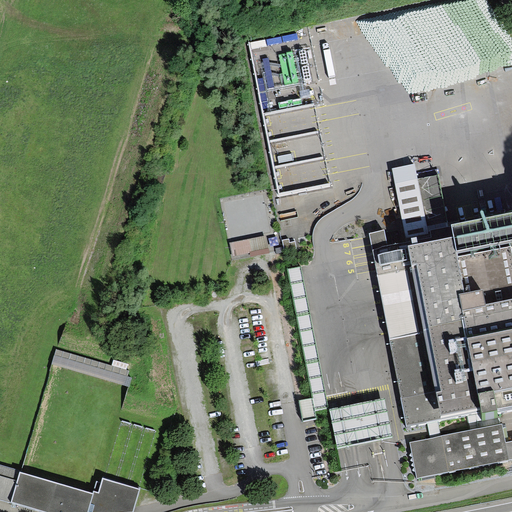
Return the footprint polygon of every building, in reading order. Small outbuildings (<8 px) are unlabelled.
[(366,237),(405,436),(511,415),(511,247),(459,258),(454,233),(442,172),(391,182),(404,246),(387,249),(384,234),(366,237)] [(511,222),(454,233),(459,258),(511,247),(511,222)] [(266,248),(264,237),(233,244),(235,255),(266,248)] [(296,253),(296,244),(286,244),(286,253),(296,253)] [(268,322),(254,323),(260,368),(274,366),(268,322)] [(58,349),(54,362),(131,386),(135,373),(58,349)] [(384,398),(329,410),(338,449),(393,438),(384,398)] [(409,446),(415,478),(511,460),(511,443),(506,445),(503,430),(409,446)] [(11,469),(0,465),(0,501),(1,502),(11,469)] [(85,511),(91,494),(11,469),(1,502),(39,511),(85,511)] [(91,494),(85,511),(129,511),(137,490),(96,478),(91,494)]
